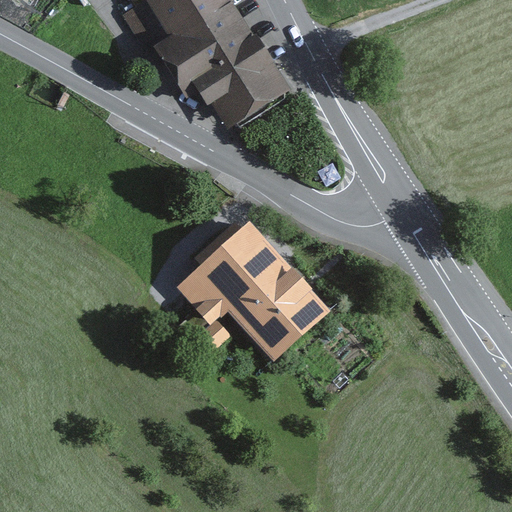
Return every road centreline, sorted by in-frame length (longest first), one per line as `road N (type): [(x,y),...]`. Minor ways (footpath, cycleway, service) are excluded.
road 1 (secondary): [(404,207),(358,220),(328,211),(0,32)]
road 2 (secondary): [(404,207),(287,0)]
road 3 (secondary): [(404,207),(511,375)]
road 4 (track): [(440,0),(312,50)]
